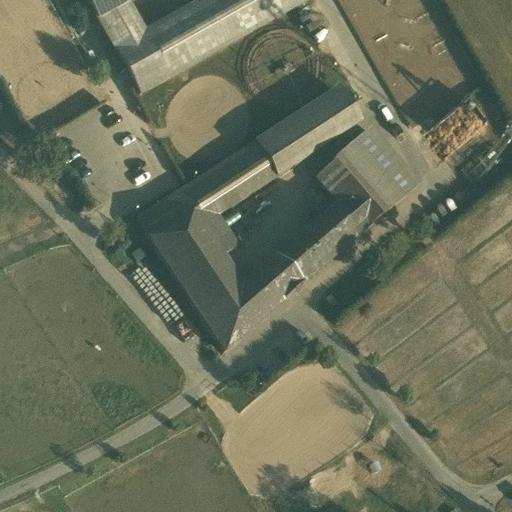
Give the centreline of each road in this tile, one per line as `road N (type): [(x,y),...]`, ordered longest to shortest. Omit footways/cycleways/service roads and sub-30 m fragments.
road 1 (residential): [(0,497),(118,446),(294,305),(468,506)]
road 2 (track): [(0,157),(203,383)]
